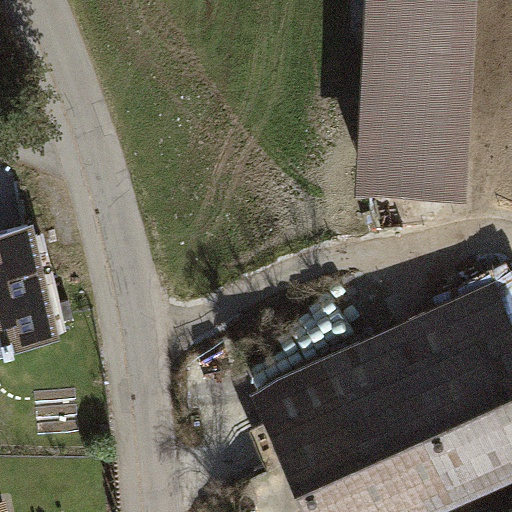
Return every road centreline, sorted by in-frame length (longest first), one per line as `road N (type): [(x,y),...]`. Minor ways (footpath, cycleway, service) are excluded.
road 1 (residential): [(511,244),(461,233),(384,244),(297,268),(138,339)]
road 2 (tertiary): [(138,339),(82,118),(33,0)]
road 3 (tertiary): [(158,511),(138,339)]
